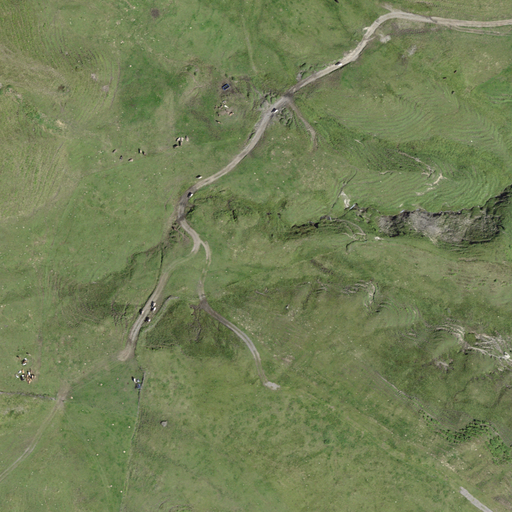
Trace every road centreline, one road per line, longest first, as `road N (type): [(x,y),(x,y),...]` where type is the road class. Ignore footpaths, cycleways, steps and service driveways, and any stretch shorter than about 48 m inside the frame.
road 1 (track): [(205,247),(182,221),(190,192),(228,169),(276,104),(352,56),(379,21),(511,21)]
road 2 (track): [(489,511),(431,466),(387,448),(313,399),(266,382),(248,341),(204,304),(205,247)]
road 3 (track): [(205,247),(161,285),(129,355),(69,385),(43,427)]
